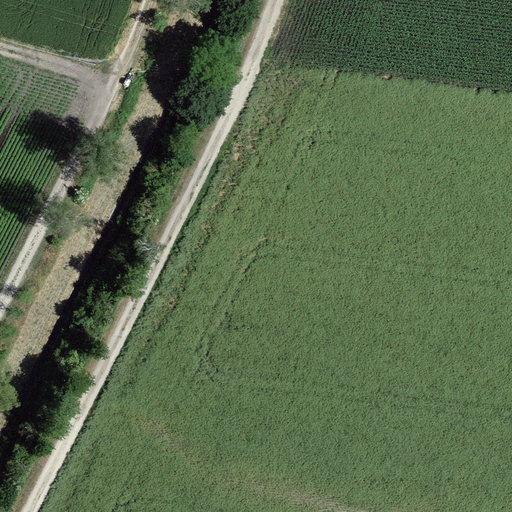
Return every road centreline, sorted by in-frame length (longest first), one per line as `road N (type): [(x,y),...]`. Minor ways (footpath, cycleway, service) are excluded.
road 1 (track): [(279,0),(242,93),(29,511)]
road 2 (track): [(0,350),(138,93),(165,0)]
road 3 (track): [(0,54),(138,93)]
